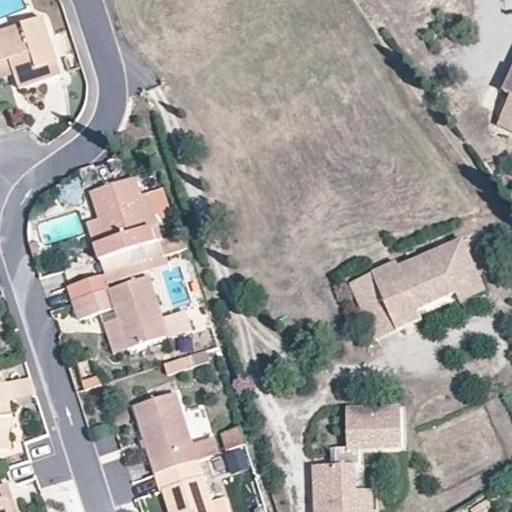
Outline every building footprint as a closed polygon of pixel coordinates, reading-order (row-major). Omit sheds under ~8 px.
[(63,78),(44,20),(0,34),(0,67),(11,64),(15,77),(20,92),(63,78)] [(0,81),(15,77),(11,64),(0,67),(0,81)] [(511,79),(505,94),(511,96),(511,101),(500,127),(511,132),(511,79)] [(163,242),(158,227),(151,229),(141,198),(135,180),(92,194),(101,221),(104,232),(92,236),(101,262),(120,256),(125,271),(152,262),(166,257),(188,250),(185,243),(163,249),(160,243),(163,242)] [(158,227),(148,195),(141,198),(151,229),(158,227)] [(104,232),(101,221),(88,225),(92,236),(104,232)] [(485,293),(462,242),(400,269),(398,264),(373,275),(397,332),(422,321),(418,312),(456,295),(460,303),(485,293)] [(41,256),(37,244),(30,246),(33,259),(41,256)] [(125,271),(120,256),(101,262),(106,277),(125,271)] [(169,265),(166,257),(152,262),(155,270),(169,265)] [(169,338),(150,279),(106,293),(104,286),(155,270),(152,262),(125,271),(106,277),(69,289),(80,322),(101,315),(115,355),(169,338)] [(397,332),(373,275),(351,285),(376,341),(397,332)] [(210,363),(207,352),(184,360),(187,371),(210,363)] [(187,371),(184,360),(165,366),(168,377),(187,371)] [(13,419),(10,403),(6,385),(3,385),(2,379),(0,379),(0,453),(12,451),(8,432),(7,420),(13,419)] [(36,397),(30,379),(6,385),(10,403),(36,397)] [(199,463),(193,446),(177,395),(134,409),(156,477),(199,463)] [(358,511),(357,493),(356,467),(360,467),(360,453),(404,451),(402,409),(347,411),(348,450),(336,451),(337,468),(332,468),(314,468),(315,511),(358,511)] [(15,431),(13,419),(7,420),(8,432),(15,431)] [(246,448),(240,430),(221,436),(227,454),(246,448)] [(220,456),(214,440),(193,446),(199,463),(220,456)] [(214,511),(199,463),(156,477),(161,493),(163,492),(169,511),(214,511)] [(11,511),(8,502),(12,500),(8,486),(0,488),(0,511),(11,511)] [(491,507),(511,494),(507,488),(488,501),(491,507)] [(373,511),(373,493),(357,493),(358,511),(373,511)] [(471,511),(484,511),(491,507),(488,501),(471,511)]
